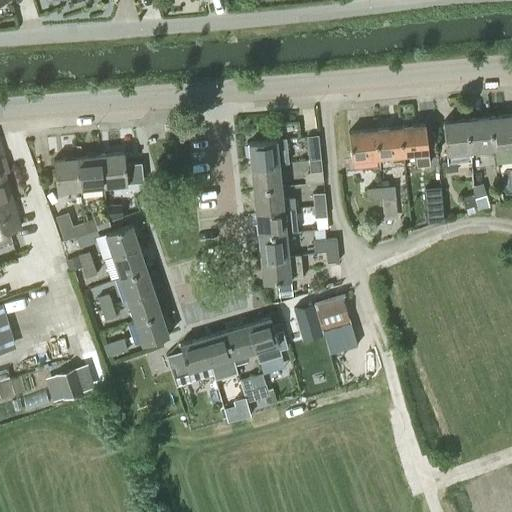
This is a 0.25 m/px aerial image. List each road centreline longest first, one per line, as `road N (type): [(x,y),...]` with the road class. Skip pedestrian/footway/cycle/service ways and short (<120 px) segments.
road 1 (unclassified): [(0,40),(443,0)]
road 2 (tertiary): [(216,92),(511,66)]
road 3 (unknown): [(355,262),(436,511)]
road 4 (residential): [(216,92),(234,286),(184,301)]
road 5 (tertiary): [(0,111),(216,92)]
